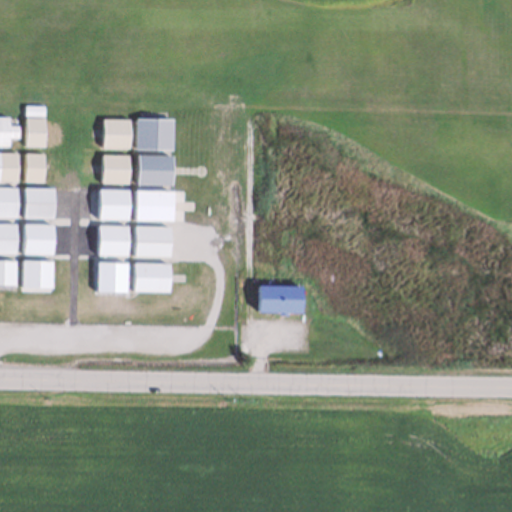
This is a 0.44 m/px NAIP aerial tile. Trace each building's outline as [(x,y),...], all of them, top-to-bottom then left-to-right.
[(20,104),(39,105),(39,115),(20,114),(20,104)] [(5,144),(0,143),(0,116),(7,117),(6,125),(15,126),(14,138),(5,138),(5,144)] [(96,145),(96,118),(127,119),(126,146),(96,145)] [(130,118),(170,118),(170,147),(130,146),(130,118)] [(20,145),(21,120),(43,120),(43,146),(20,145)] [(0,178),(0,153),(11,153),(11,179),(0,178)] [(19,179),(19,154),(41,154),(41,180),(19,179)] [(93,181),(94,155),(125,156),(124,182),(93,181)] [(135,181),(135,155),(166,155),(165,182),(135,181)] [(0,214),(0,188),(12,188),(11,215),(0,214)] [(19,214),(19,188),(50,188),(49,215),(19,214)] [(94,216),(94,189),(125,190),(124,217),(94,216)] [(130,190),(170,191),(170,219),(130,219),(130,190)] [(0,249),(0,222),(11,223),(11,249),(0,249)] [(19,250),(19,223),(50,224),(49,251),(19,250)] [(91,224),(91,254),(121,255),(122,225),(91,224)] [(130,226),(170,227),(170,255),(130,254),(130,226)] [(0,283),(0,257),(11,257),(10,284),(0,283)] [(17,285),(18,258),(49,259),(48,286),(17,285)] [(129,262),(165,262),(164,291),(129,290),(129,262)] [(102,263),(122,263),(121,290),(101,290),(102,263)] [(258,287),(257,313),(299,315),(299,288),(258,287)]
